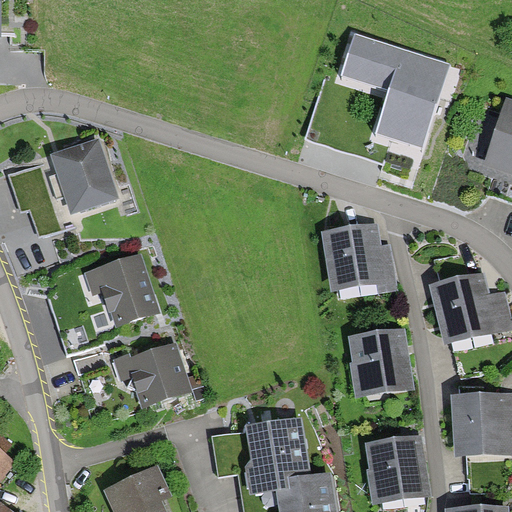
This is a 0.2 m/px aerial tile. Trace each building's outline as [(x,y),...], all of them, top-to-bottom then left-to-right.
[(452,67),(356,35),(342,79),(391,95),(377,137),(404,146),(423,153),(452,67)] [(511,101),(507,100),(484,169),(511,178),(511,101)] [(120,202),(100,141),(50,157),(70,218),(120,202)] [(398,292),(391,246),(383,247),(380,225),(321,234),(330,296),(339,294),(340,300),(398,292)] [(485,274),(466,280),(459,256),(435,262),(441,286),(429,289),(446,349),(511,330),(511,324),(503,293),(491,297),(485,274)] [(162,314),(143,257),(87,275),(94,297),(104,294),(110,314),(112,313),(117,329),(162,314)] [(415,391),(405,330),(350,339),(354,366),(351,366),(356,401),(365,399),(367,406),(392,402),(391,394),(415,391)] [(192,395),(176,345),(114,366),(119,383),(133,378),(144,411),(192,395)] [(511,456),(511,395),(452,399),(456,460),(511,456)] [(311,479),(302,421),(246,429),(247,434),(213,438),(219,480),(239,477),(243,511),(337,511),(332,476),(311,479)] [(432,498),(423,436),(366,445),(370,473),(368,473),(373,506),(432,498)] [(0,483),(17,465),(0,450),(0,483)] [(171,498),(157,468),(104,494),(113,511),(162,511),(159,505),(171,498)] [(0,511),(10,511),(0,503),(0,511)]
